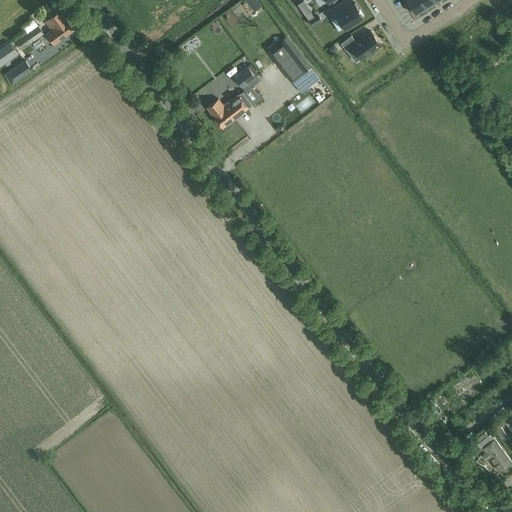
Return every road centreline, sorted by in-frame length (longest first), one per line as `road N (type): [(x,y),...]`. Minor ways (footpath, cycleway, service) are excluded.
road 1 (unclassified): [(502,511),(343,339),(85,0)]
road 2 (residential): [(378,0),(409,36),(471,0)]
